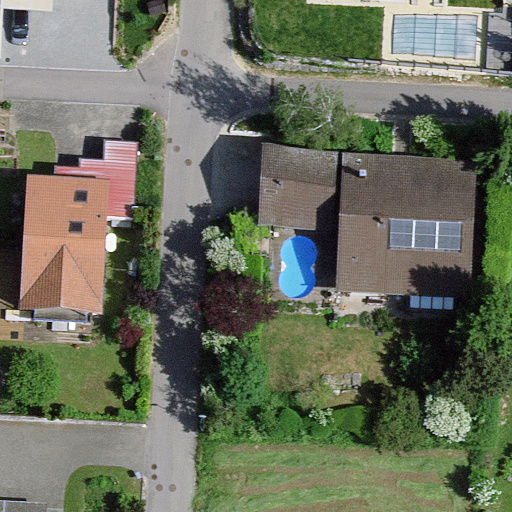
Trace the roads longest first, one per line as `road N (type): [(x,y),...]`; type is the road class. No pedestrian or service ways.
road 1 (residential): [(169,511),(195,88)]
road 2 (residential): [(511,104),(195,88)]
